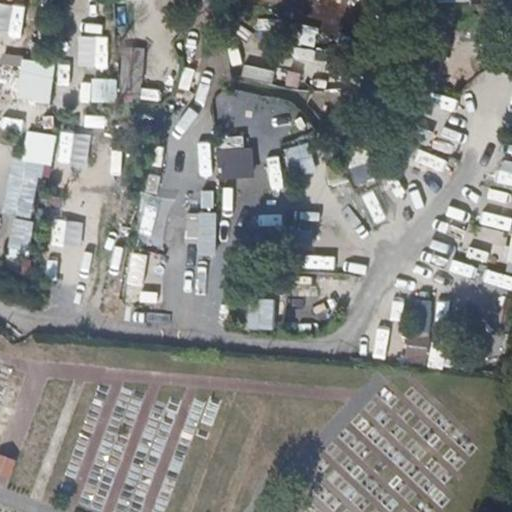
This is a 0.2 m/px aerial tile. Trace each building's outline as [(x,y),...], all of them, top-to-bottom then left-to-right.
[(292,27),(291,46),(316,47),(317,28),(292,27)] [(145,103),(145,50),(121,51),(121,104),(145,103)] [(272,67),(267,85),(282,90),(288,72),(272,67)] [(184,71),(181,93),(197,95),(200,74),(184,71)] [(117,79),(90,78),(89,98),(116,100),(117,79)] [(429,140),(427,155),(467,161),(468,146),(429,140)] [(248,154),(247,142),(218,143),(218,155),(248,154)] [(289,176),(308,171),(301,147),(282,152),(289,176)] [(203,158),(205,180),(218,179),(215,157),(203,158)] [(13,161),(6,209),(18,211),(25,163),(13,161)] [(170,196),(168,226),(211,229),(213,199),(170,196)] [(151,225),(155,201),(143,199),(139,223),(151,225)] [(307,227),(284,221),(285,256),(302,255),(302,237),(307,227)] [(333,221),(284,221),(307,227),(302,237),(334,235),(333,221)] [(103,261),(109,232),(79,226),(73,255),(103,261)] [(478,233),(472,261),(499,267),(505,239),(478,233)] [(142,237),(140,249),(171,255),(173,242),(142,237)] [(237,331),(275,334),(277,303),(239,300),(237,331)] [(405,341),(404,368),(436,370),(438,339),(434,338),(436,304),(418,303),(415,342),(405,341)] [(0,464),(25,473),(39,429),(2,417),(0,422),(0,464)] [(107,488),(102,511),(151,511),(160,467),(179,470),(180,462),(161,459),(164,443),(139,438),(135,459),(124,457),(118,490),(107,488)]
